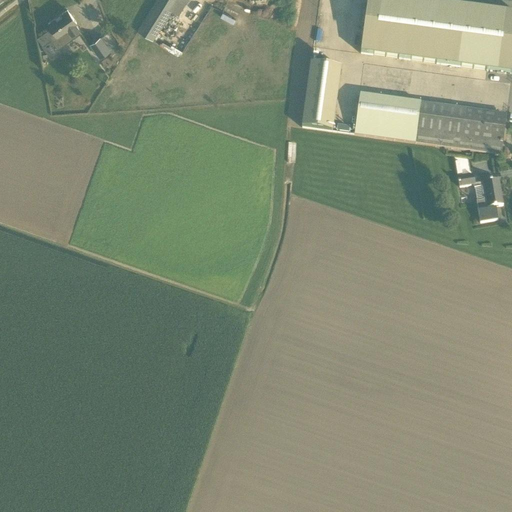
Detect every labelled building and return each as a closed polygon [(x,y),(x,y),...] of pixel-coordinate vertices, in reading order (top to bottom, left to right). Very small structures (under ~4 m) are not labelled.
[(187,1),(187,0),(156,0),(137,31),(153,41),(171,11),(178,15),(187,1)] [(511,75),(511,71),(511,13),(409,0),(368,0),(361,54),(511,75)] [(71,36),(80,30),(76,25),(77,24),(67,10),(48,24),(58,38),(67,31),(71,36)] [(100,38),(90,45),(99,58),(99,57),(108,51),(109,51),(109,50),(100,38)] [(333,133),(341,68),(310,64),(301,128),(333,133)] [(500,155),(506,116),(420,105),(421,103),(360,95),(355,135),(500,155)] [(475,184),(474,177),(458,179),(459,188),(473,186),(474,189),(481,188),(483,201),(476,202),(480,223),(498,220),(495,207),(503,206),(499,180),(483,183),(475,184)]
